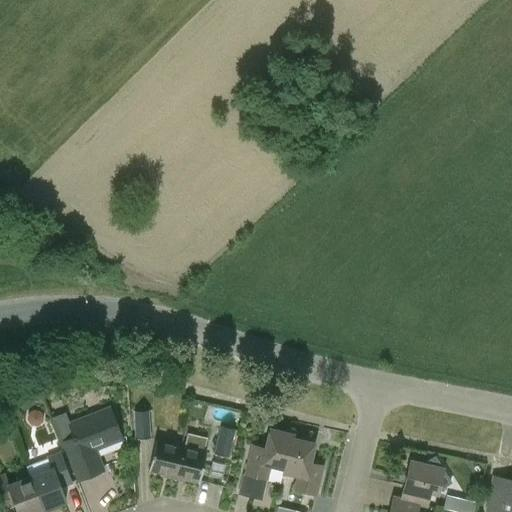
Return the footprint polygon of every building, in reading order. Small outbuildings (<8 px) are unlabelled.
[(66,414),(53,419),(77,481),(103,471),(95,451),(121,440),(109,408),(69,423),(66,414)] [(134,439),(150,439),(149,410),(133,411),(134,439)] [(220,427),(213,454),(228,458),(235,430),(220,427)] [(281,474),(282,475),(292,435),(268,430),(263,454),(250,451),(244,475),(265,480),(268,466),(282,469),(281,474)] [(292,435),(282,475),(296,478),(292,491),(315,496),(321,470),(308,467),(314,443),(292,438),(292,435)] [(162,477),(172,479),(180,447),(154,441),(147,471),(162,474),(162,477)] [(205,453),(180,447),(172,479),(182,482),(183,479),(198,483),(205,453)] [(50,468),(29,477),(42,510),(64,501),(59,488),(70,484),(57,453),(46,457),(50,468)] [(392,499),(391,501),(425,508),(428,494),(436,496),(442,470),(409,463),(400,501),(392,499)] [(16,511),(37,511),(42,510),(29,477),(6,486),(2,475),(0,475),(0,501),(3,510),(14,505),(16,511)] [(511,511),(511,481),(504,480),(501,498),(489,495),(485,511),(511,511)] [(441,505),(470,511),(474,501),(444,493),(441,505)] [(416,511),(418,508),(425,509),(425,508),(391,501),(388,511),(416,511)]
